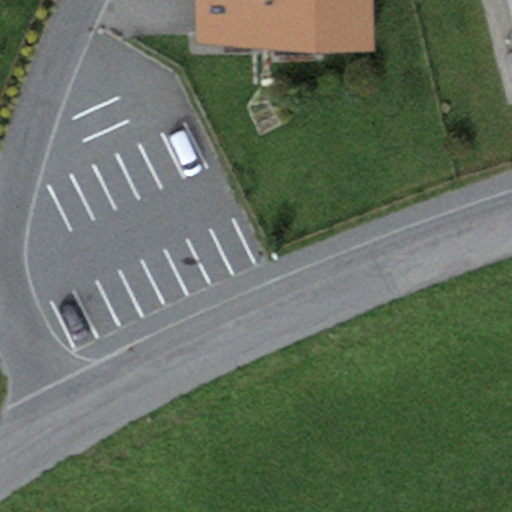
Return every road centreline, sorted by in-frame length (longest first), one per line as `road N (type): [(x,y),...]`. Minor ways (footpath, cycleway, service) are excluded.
road 1 (tertiary): [(57,429),(310,305),(511,225)]
road 2 (residential): [(57,429),(22,348),(1,262),(20,159),(82,0)]
